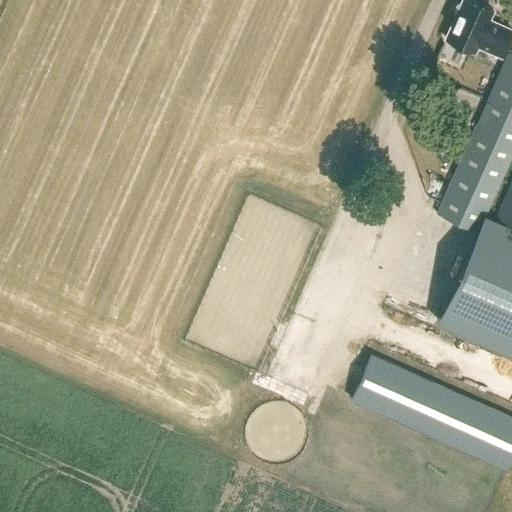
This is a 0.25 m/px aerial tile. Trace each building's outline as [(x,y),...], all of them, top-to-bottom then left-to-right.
[(511,31),(511,29),(493,21),(488,19),(493,9),(472,0),(462,0),(461,2),(457,3),(454,11),(456,15),(446,38),(474,50),(477,44),(501,55),(511,31)] [(507,50),(501,64),(476,123),(436,211),(477,227),(438,316),(511,349),(511,51),(510,51),(507,50)] [(350,222),(339,254),(349,258),(361,226),(350,222)] [(407,270),(401,295),(435,304),(441,279),(407,270)] [(510,467),(511,461),(511,411),(376,350),(356,397),(510,467)] [(358,505),(362,505),(365,505),(368,505),(371,505),(375,504),(378,503),(381,502),(384,500),(387,498),(389,496),(392,494),(394,492),(396,489),(398,486),(399,483),(400,480),(401,477),(402,474),(403,471),(403,467),(403,464),(402,461),(401,458),(400,455),(399,452),(398,449),(396,446),(394,443),(392,441),(389,439),(387,437),(384,435),(381,433),(378,432),(375,431),(371,430),(368,430),(365,430),(362,430),(358,430),(355,431),(352,432),(349,433),(346,435),(343,436),(341,439),(338,441),(336,443),(334,446),(332,449),(331,452),(329,455),(328,458),(328,461),(327,464),(327,467),(327,471),(328,474),(328,477),(329,480),(331,483),(332,486),(334,489),(336,492),(338,494),(341,496),(343,498),(346,500),(349,502),(352,503),(355,504),(358,505)]
